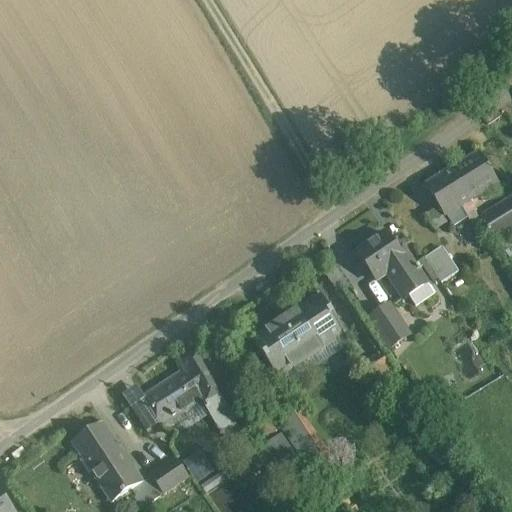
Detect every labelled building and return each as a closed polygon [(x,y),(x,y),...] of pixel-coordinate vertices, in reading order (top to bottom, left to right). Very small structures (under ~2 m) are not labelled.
[(479,155),(450,173),(458,186),(454,189),(462,200),(457,203),(461,209),(464,207),(464,206),(498,185),(479,155)] [(458,186),(450,173),(449,174),(449,173),(426,188),(446,219),(461,209),(457,203),(462,200),(454,189),(458,186)] [(511,200),(480,221),(495,244),(511,233),(511,200)] [(385,237),(359,255),(377,283),(386,277),(404,265),(397,254),(385,237)] [(442,249),(425,261),(441,285),(458,274),(442,249)] [(404,265),(386,277),(403,303),(409,299),(416,309),(434,297),(427,286),(428,286),(403,250),(397,254),(404,265)] [(319,297),(252,343),(279,383),(347,338),(319,297)] [(410,337),(390,307),(370,321),(390,351),(410,337)] [(234,422),(194,355),(179,364),(184,372),(219,431),(234,422)] [(384,355),(367,366),(373,377),(390,366),(384,355)] [(184,372),(143,399),(161,429),(201,402),(184,372)] [(104,424),(72,445),(112,505),(130,494),(144,485),(144,484),(104,424)] [(283,437),(256,455),(279,488),(306,470),(283,437)] [(177,462),(152,478),(152,479),(163,496),(189,480),(177,462)] [(163,496),(152,479),(144,484),(144,485),(130,494),(141,511),(163,496)] [(14,511),(0,492),(0,511),(14,511)]
